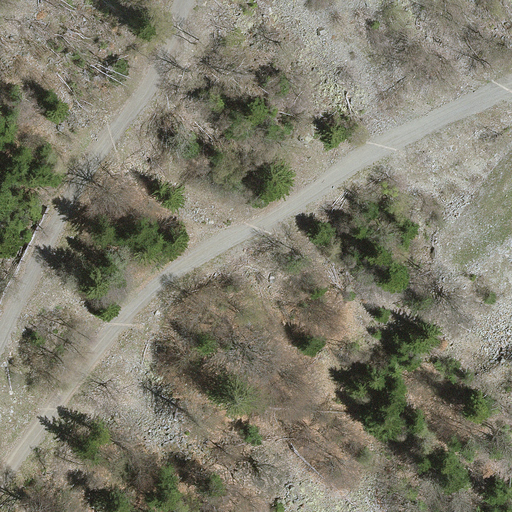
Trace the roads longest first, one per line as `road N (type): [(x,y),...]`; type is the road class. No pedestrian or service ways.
road 1 (track): [(0,483),(82,365),(179,270),(334,179),(511,91)]
road 2 (track): [(188,0),(138,101),(63,208),(0,334)]
